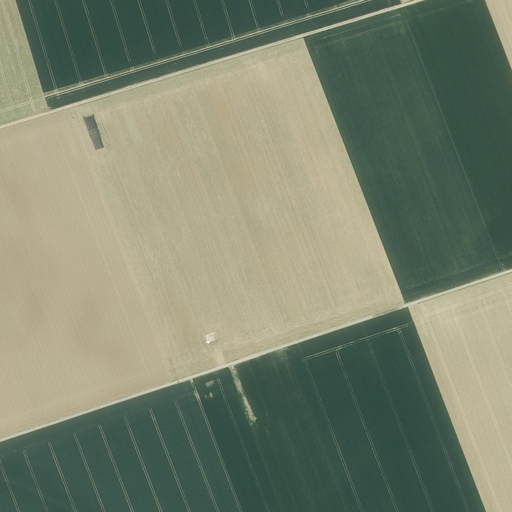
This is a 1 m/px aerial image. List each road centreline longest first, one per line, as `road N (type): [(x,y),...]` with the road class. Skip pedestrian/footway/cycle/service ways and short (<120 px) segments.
road 1 (track): [(0,441),(511,270)]
road 2 (track): [(0,127),(420,0)]
